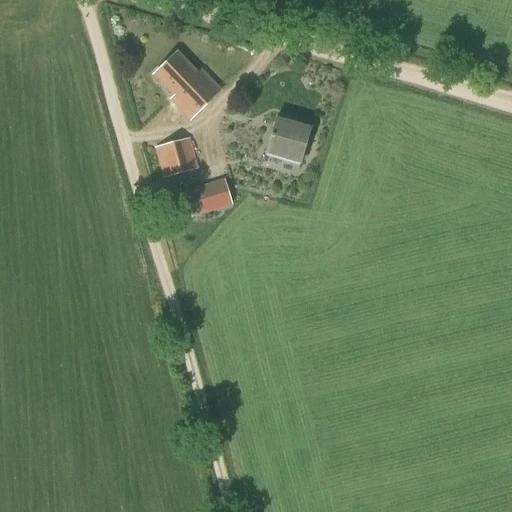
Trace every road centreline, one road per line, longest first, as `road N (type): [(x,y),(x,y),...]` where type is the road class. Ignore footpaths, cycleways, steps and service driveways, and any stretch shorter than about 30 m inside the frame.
road 1 (track): [(224,511),(85,0)]
road 2 (track): [(511,106),(157,0)]
